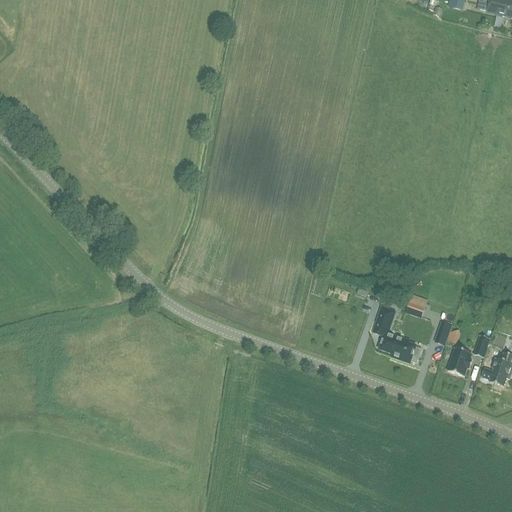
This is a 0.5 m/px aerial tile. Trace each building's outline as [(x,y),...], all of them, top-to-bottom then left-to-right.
[(488,13),(511,18),(511,2),(502,0),(478,0),(476,9),(488,12),(488,13)] [(439,18),(442,11),(436,8),(432,16),(439,18)] [(410,304),(407,314),(421,319),(425,309),(410,304)] [(416,343),(401,339),(402,336),(392,333),(397,319),(388,316),(381,338),(387,339),(383,350),(396,354),(396,356),(415,362),(418,353),(414,351),(416,343)] [(461,332),(455,330),(452,339),(458,341),(461,332)] [(483,359),(489,340),(480,337),(473,356),(483,359)] [(470,370),(472,362),(469,361),(471,355),(454,350),(447,373),(464,378),(467,369),(470,370)] [(511,377),(511,373),(511,357),(503,354),(501,362),(495,360),(492,370),(494,371),(490,384),(495,386),(494,388),(500,390),(501,388),(504,389),(508,376),(511,377)] [(473,374),(478,376),(482,365),(477,363),(473,374)]
